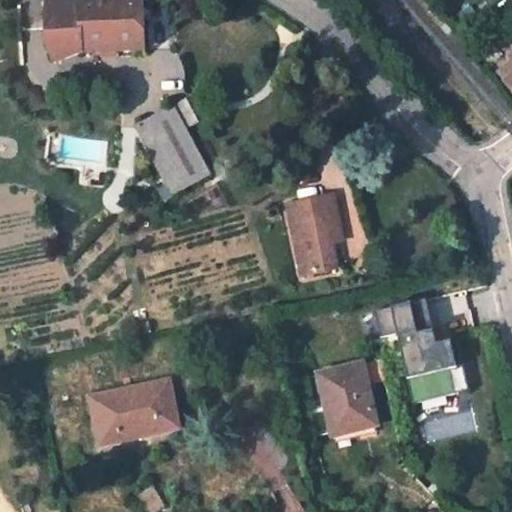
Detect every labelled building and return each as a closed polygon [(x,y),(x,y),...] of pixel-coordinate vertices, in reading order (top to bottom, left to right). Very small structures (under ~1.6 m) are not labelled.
[(79,53),(144,51),(142,0),(103,0),(103,1),(47,3),(48,41),(56,62),(79,53)] [(511,62),(498,73),(511,88),(511,56),(509,59),(511,62)] [(185,99),(175,105),(187,126),(198,120),(185,99)] [(212,176),(175,106),(137,127),(174,195),(212,176)] [(333,195),(289,204),(304,275),(337,268),(331,242),(329,230),(340,228),(333,195)] [(343,240),(340,228),(329,230),(331,242),(343,240)] [(425,298),(373,309),(379,337),(396,333),(411,403),(421,401),(424,416),(447,411),(444,394),(463,390),(452,336),(433,340),(425,298)] [(376,424),(362,363),(318,374),(332,431),(352,426),(352,430),(376,424)] [(180,429),(170,380),(90,398),(100,444),(180,429)] [(156,511),(164,507),(152,486),(134,497),(142,511),(156,511)]
